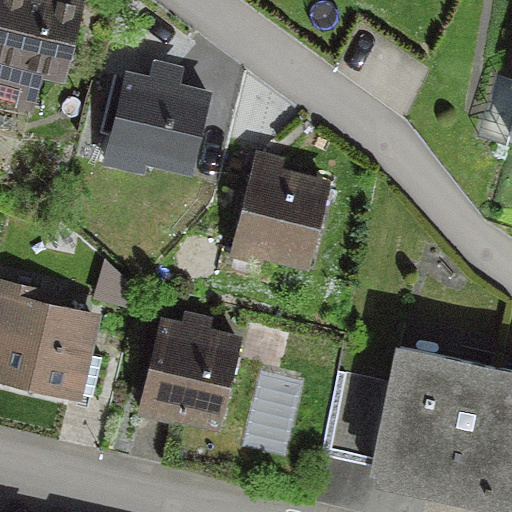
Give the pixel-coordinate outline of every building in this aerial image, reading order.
[(0,0),(0,99),(26,106),(36,67),(60,73),(77,6),(52,0),(0,0)] [(170,80),(150,75),(145,84),(122,79),(103,156),(106,157),(110,141),(141,148),(140,154),(186,165),(202,98),(170,90),(170,80)] [(275,175),(276,169),(250,163),(228,249),(231,250),(236,233),(263,239),(260,250),(304,261),(323,187),(275,175)] [(0,377),(66,393),(67,390),(87,395),(88,394),(97,356),(77,351),(86,313),(39,302),(41,292),(0,282),(0,377)] [(215,421),(234,342),(203,335),(205,328),(179,322),(177,329),(156,323),(135,410),(170,418),(172,410),(215,421)] [(317,454),(511,494),(511,371),(396,347),(388,383),(334,372),(317,454)]
